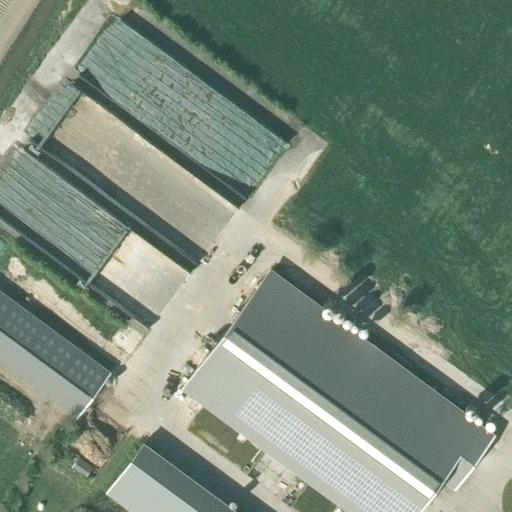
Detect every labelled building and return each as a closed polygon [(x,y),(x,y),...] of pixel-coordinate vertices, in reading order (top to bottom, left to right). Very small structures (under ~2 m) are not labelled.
[(84,118),(105,132),(116,115),(97,102),(100,98),(73,80),(63,97),(87,112),(84,118)] [(30,140),(21,158),(61,177),(62,175),(69,178),(77,163),(30,140)] [(0,234),(0,255),(10,243),(0,234)] [(268,271),(185,384),(358,511),(413,511),(442,473),(457,484),(492,436),(268,271)] [(104,373),(0,295),(0,357),(75,413),(104,373)] [(237,511),(143,442),(107,490),(136,511),(237,511)] [(85,475),(92,466),(78,456),(72,466),(85,475)]
